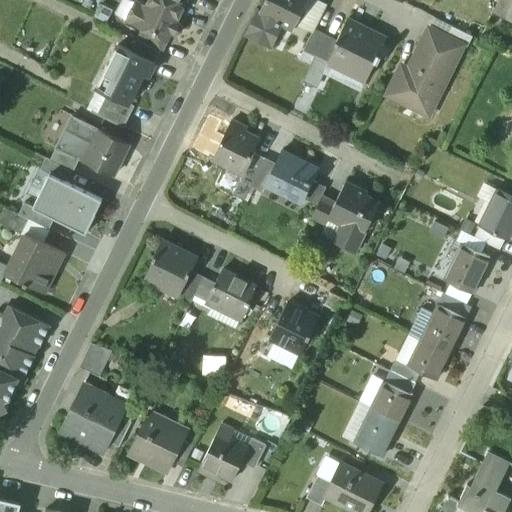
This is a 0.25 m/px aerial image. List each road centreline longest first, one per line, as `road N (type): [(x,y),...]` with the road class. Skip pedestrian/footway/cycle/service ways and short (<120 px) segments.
road 1 (residential): [(141,204),(13,466)]
road 2 (residential): [(408,511),(511,305)]
road 3 (residential): [(201,87),(401,182)]
road 4 (residential): [(13,466),(227,511)]
road 5 (residential): [(141,204),(282,273)]
road 6 (residential): [(201,87),(141,204)]
